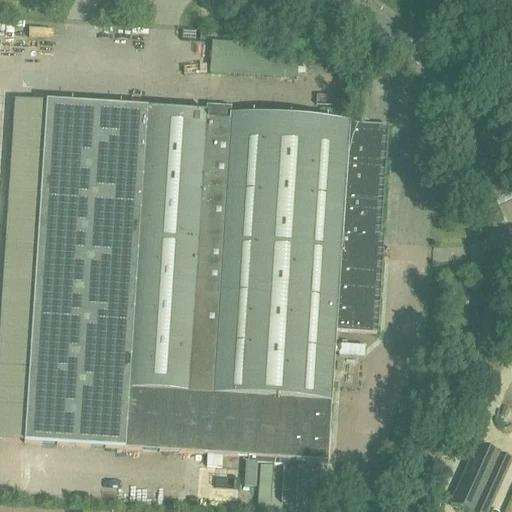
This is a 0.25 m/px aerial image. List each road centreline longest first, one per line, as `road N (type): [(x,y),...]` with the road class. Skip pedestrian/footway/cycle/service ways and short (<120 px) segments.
road 1 (unknown): [(511,206),(404,273),(336,433),(309,457)]
road 2 (tertiary): [(328,0),(414,45),(444,76),(511,196)]
road 3 (unknown): [(170,0),(170,45),(159,74),(144,81),(16,80),(0,89)]
